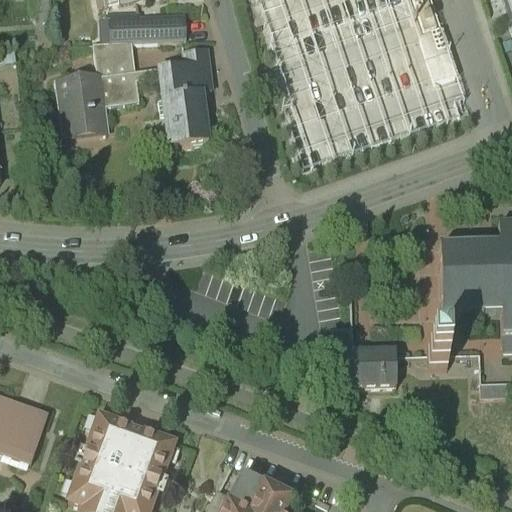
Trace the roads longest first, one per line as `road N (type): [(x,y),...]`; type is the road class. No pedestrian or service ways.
road 1 (residential): [(386,486),(0,353)]
road 2 (residential): [(0,245),(142,250),(287,226)]
road 3 (unknown): [(482,83),(318,143),(306,135),(288,80)]
road 4 (residential): [(287,226),(511,146)]
road 5 (residential): [(220,0),(287,226)]
road 6 (unknown): [(288,80),(412,35)]
